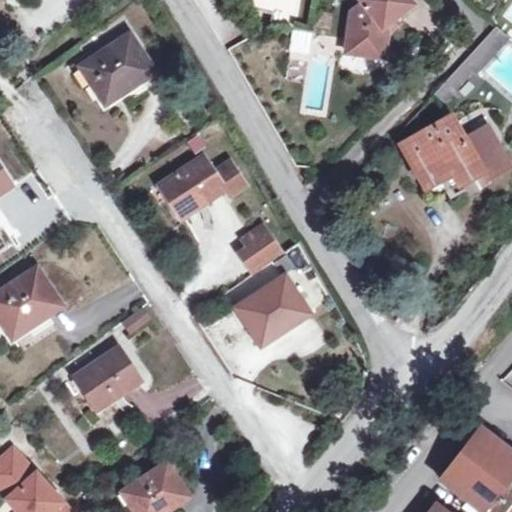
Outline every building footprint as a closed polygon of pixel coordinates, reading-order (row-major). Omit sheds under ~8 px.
[(390,29),(402,20),(418,7),(413,0),(365,0),(369,5),(357,13),(351,54),(388,59),(393,33),(390,29)] [(405,24),(402,20),(390,29),(393,33),(405,24)] [(490,38),(502,49),(511,38),(499,28),(490,38)] [(83,66),(90,78),(88,80),(102,101),(117,92),(119,95),(152,72),(128,35),(83,66)] [(479,75),(502,49),(490,38),(477,53),(482,57),(472,68),(466,64),(438,96),(448,105),(476,72),(479,75)] [(403,145),(428,188),(455,173),(462,185),(485,172),(467,140),(454,117),(403,145)] [(490,127),(467,140),(485,172),(489,179),(511,166),(490,127)] [(163,182),(172,194),(167,197),(178,215),(204,198),(206,202),(226,188),(231,195),(247,184),(231,160),(215,171),(204,154),(163,182)] [(0,192),(11,184),(0,168),(0,192)] [(455,173),(428,188),(434,199),(462,185),(455,173)] [(244,237),(250,246),(270,232),(264,223),(244,237)] [(270,232),(250,246),(240,253),(254,273),(283,252),(270,232)] [(0,291),(0,319),(10,334),(24,324),(27,328),(62,305),(37,267),(0,291)] [(307,312),(285,278),(239,307),(261,342),(307,312)] [(126,332),(149,322),(143,309),(120,319),(126,332)] [(76,375),(84,386),(81,388),(95,407),(118,391),(121,394),(141,380),(119,347),(76,375)] [(511,511),(511,447),(486,427),(446,478),(489,511),(494,505),(502,511),(511,511)] [(0,465),(0,485),(24,465),(14,454),(0,465)] [(165,511),(189,496),(166,464),(121,492),(134,511),(165,511)] [(65,511),(24,465),(0,485),(0,496),(14,511),(65,511)] [(453,511),(435,498),(424,511),(453,511)]
